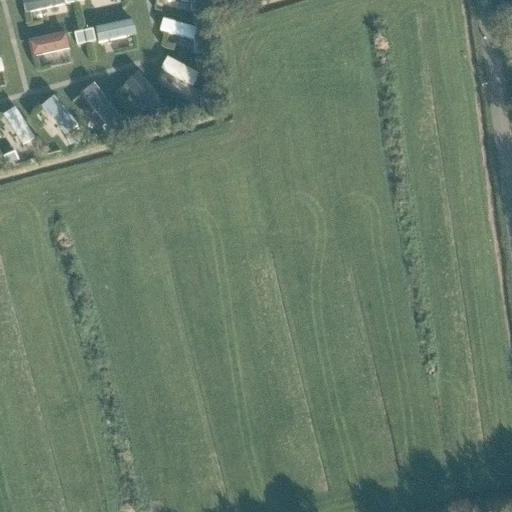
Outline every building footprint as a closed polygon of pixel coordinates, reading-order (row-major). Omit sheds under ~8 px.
[(64,3),(63,0),(22,0),(25,12),(64,3)] [(199,2),(190,3),(191,15),(200,14),(199,2)] [(135,33),(132,18),(95,26),(98,41),(135,33)] [(194,38),(197,27),(162,18),(160,30),(194,38)] [(69,47),(65,31),(28,39),(31,55),(69,47)] [(92,32),(84,33),(86,45),(95,43),(92,32)] [(83,34),(75,36),(77,47),(85,45),(83,34)] [(202,44),(194,44),(194,56),(202,56),(202,44)] [(193,84),(198,72),(167,57),(161,68),(193,84)] [(164,101),(139,71),(125,84),(150,113),(164,101)] [(117,112),(93,82),(81,92),(104,122),(117,112)] [(77,125),(53,95),(41,104),(65,134),(77,125)] [(211,100),(199,102),(200,110),(212,108),(211,100)] [(34,136),(14,107),(3,115),(22,144),(34,136)] [(167,111),(156,113),(158,121),(169,119),(167,111)] [(114,124),(102,129),(106,137),(117,132),(114,124)] [(76,134),(66,140),(69,147),(80,141),(76,134)] [(14,155),(4,159),(7,167),(18,162),(14,155)]
